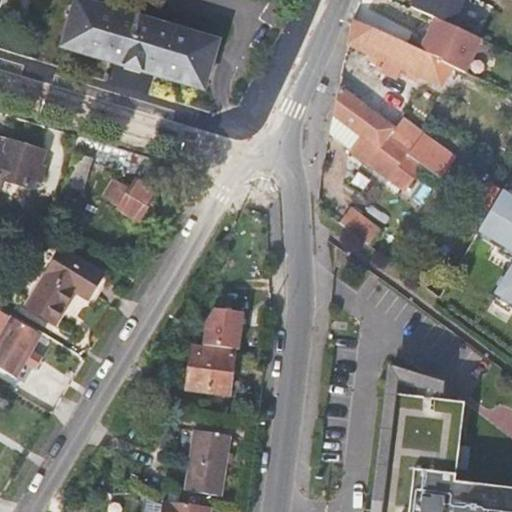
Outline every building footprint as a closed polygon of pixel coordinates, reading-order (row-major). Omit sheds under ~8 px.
[(218,41),(81,0),(76,0),(62,46),(203,89),(218,41)] [(414,0),(411,7),(435,18),(452,26),(463,0),(414,0)] [(452,26),(435,18),(420,51),(441,60),(466,72),(481,39),(452,26)] [(382,59),(401,68),(427,80),(428,79),(444,86),(455,68),(441,62),(441,60),(420,51),(353,20),(348,44),(382,59)] [(398,73),(401,68),(382,59),(376,71),(391,77),(394,72),(398,73)] [(407,155),(387,141),(396,127),(339,83),(338,92),(329,134),(364,160),(406,191),(424,166),(407,155)] [(404,115),(401,120),(396,127),(387,141),(407,155),(424,130),(404,115)] [(44,152),(0,138),(0,178),(5,180),(34,188),(44,152)] [(93,161),(73,155),(61,197),(79,202),(83,190),(84,190),(93,161)] [(140,176),(137,181),(132,189),(121,207),(120,209),(139,221),(157,193),(155,192),(158,187),(140,176)] [(132,189),(117,179),(105,198),(121,207),(132,189)] [(511,194),(504,190),(478,233),(511,253),(511,264),(494,294),(511,305),(511,194)] [(352,208),(342,222),(371,244),(381,229),(352,208)] [(88,298),(102,275),(62,251),(28,307),(56,323),(76,291),(88,298)] [(204,346),(240,351),(246,314),(215,310),(207,323),(204,346)] [(40,359),(51,340),(22,325),(0,311),(0,368),(26,382),(32,373),(40,359)] [(188,388),(228,394),(233,352),(194,346),(188,388)] [(49,364),(40,359),(32,373),(40,378),(49,364)] [(433,386),(392,381),(392,382),(386,381),(384,389),(391,390),(391,395),(432,400),(433,386)] [(511,511),(511,488),(455,482),(464,404),(432,400),(391,395),(376,511),(511,511)] [(230,436),(195,430),(186,490),(221,495),(230,436)] [(212,511),(213,507),(165,501),(151,499),(149,511),(212,511)]
